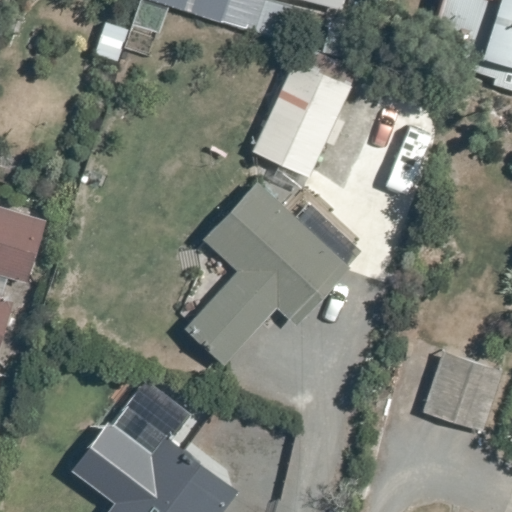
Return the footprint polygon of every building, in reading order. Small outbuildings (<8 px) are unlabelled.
[(107,0),(93,48),(121,56),(123,47),(157,57),(170,11),(196,19),(201,0),(107,0)] [(511,0),(497,0),(497,1),(492,0),(438,0),(428,35),(482,51),(511,60),(511,0)] [(352,79),(295,52),(250,148),(308,174),(352,79)] [(300,215),(257,175),(204,234),(239,267),(187,324),(225,359),(277,303),(296,320),(357,254),(307,208),(300,215)] [(0,343),(41,216),(0,202),(0,343)] [(509,265),(455,255),(424,412),(500,427),(511,364),(511,363),(491,359),(509,265)] [(217,511),(237,486),(124,401),(75,466),(118,499),(108,511),(217,511)]
